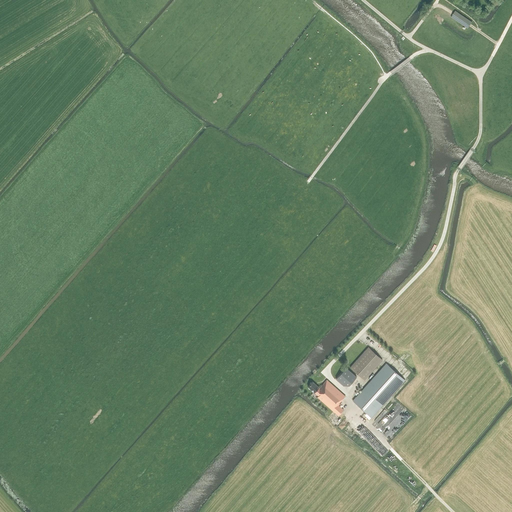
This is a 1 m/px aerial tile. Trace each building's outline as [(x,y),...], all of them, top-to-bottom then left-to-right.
[(468,28),(472,22),(455,11),(451,17),(468,28)] [(383,360),(368,347),(350,367),(364,380),(383,360)] [(372,418),(405,380),(386,363),(353,401),(372,418)] [(349,385),(357,377),(346,367),(336,379),(344,385),(349,385)] [(341,401),(345,396),(327,380),(320,388),(312,382),(308,387),(318,396),(317,397),(338,416),(344,410),(338,405),(342,402),(341,401)] [(337,427),(341,422),(335,417),(330,421),(337,427)]
